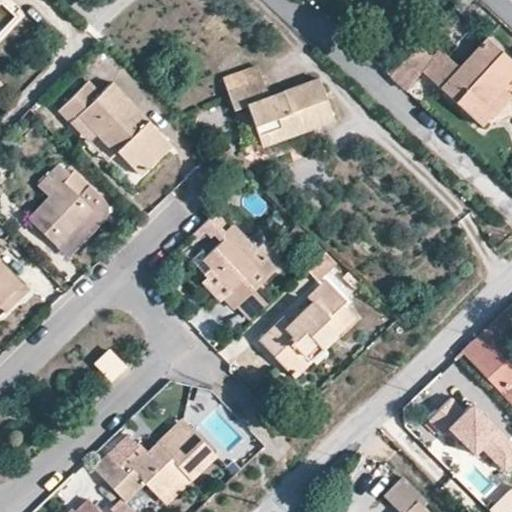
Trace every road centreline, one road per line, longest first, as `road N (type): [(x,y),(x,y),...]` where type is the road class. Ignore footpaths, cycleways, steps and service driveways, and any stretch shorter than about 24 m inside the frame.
road 1 (residential): [(511,280),(273,511)]
road 2 (residential): [(511,212),(278,0)]
road 3 (residential): [(0,509),(161,370),(168,348)]
road 4 (unknown): [(0,125),(72,54),(74,44),(35,0)]
road 5 (residential): [(113,281),(0,389)]
road 6 (residential): [(219,176),(113,281)]
